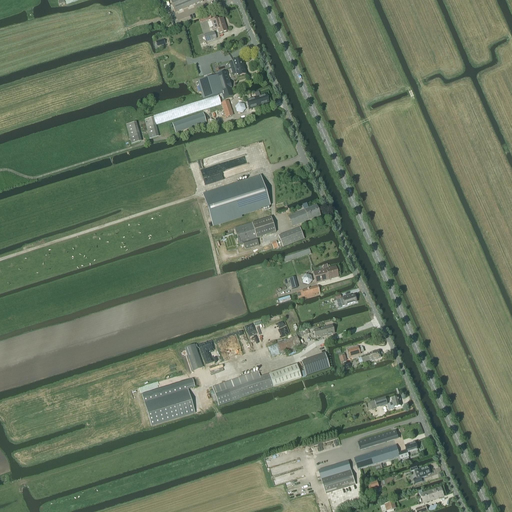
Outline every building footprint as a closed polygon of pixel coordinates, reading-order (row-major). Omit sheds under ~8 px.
[(169,0),(175,13),(203,2),(201,0),(169,0)] [(218,20),(218,18),(210,20),(214,31),(217,30),(218,34),(227,31),(223,19),(218,20)] [(214,32),(203,35),(206,42),(216,39),(214,32)] [(241,59),(232,61),(234,68),(235,68),(238,77),(246,74),(241,59)] [(217,76),(198,82),(203,99),(222,93),(223,97),(233,95),(233,94),(227,72),(226,72),(217,75),(217,76)] [(258,92),(254,94),(255,98),(246,101),(249,111),(269,104),(266,95),(259,97),(258,92)] [(244,105),(238,103),(235,107),(236,113),(242,114),(245,110),(244,105)] [(228,108),(223,110),(226,118),(231,116),(228,108)] [(206,123),(203,113),(172,124),(175,134),(206,123)] [(153,118),(144,120),(146,128),(155,126),(153,118)] [(260,176),(202,194),(212,225),(270,207),(260,176)] [(306,204),(302,206),(304,210),(288,217),(292,227),(320,217),(316,206),(308,209),(306,204)] [(251,223),(234,229),(239,246),(243,245),(244,248),(246,250),(259,246),(256,239),(275,233),(270,217),(251,223)] [(309,250),(283,258),(285,263),(311,254),(309,250)] [(313,273),(316,284),(338,278),(335,267),(328,269),(327,264),(323,265),(323,267),(322,268),(323,270),(313,273)] [(311,276),(305,275),(301,279),(303,284),(308,286),(312,282),(311,276)] [(294,278),(289,279),(291,289),(292,289),(297,288),(294,278)] [(317,287),(296,293),(298,299),(303,297),(304,300),(320,295),(317,287)] [(340,295),(335,297),(336,300),(340,299),(342,307),(356,302),(354,296),(350,297),(350,296),(341,299),(340,295)] [(320,337),(334,334),(332,326),(312,331),(314,337),(320,336),(320,337)] [(296,336),(275,344),(268,347),(272,357),(279,355),(300,347),(296,336)] [(350,358),(361,355),(358,347),(348,350),(350,358)] [(378,351),(370,354),(361,357),(363,363),(372,360),(372,361),(380,358),(378,351)] [(328,370),(325,356),(302,363),(306,377),(328,370)] [(348,362),(344,363),(342,368),(346,371),(350,370),(351,366),(348,362)] [(297,365),(270,374),(274,387),(301,378),(297,365)] [(213,387),(212,387),(212,388),(212,389),(218,406),(226,404),(239,399),(257,393),(267,390),(273,388),(269,374),(267,375),(260,377),(258,372),(237,379),(221,384),(214,386),(213,387)] [(169,386),(141,394),(151,427),(175,420),(195,414),(188,390),(195,388),(192,379),(169,386)] [(372,409),(387,405),(385,398),(370,403),(372,409)] [(394,409),(394,408),(401,406),(399,402),(400,400),(400,398),(398,398),(391,400),(392,403),(390,404),(387,404),(387,405),(389,411),(394,409)] [(360,450),(398,438),(396,431),(357,442),(360,450)] [(407,453),(418,450),(416,443),(405,446),(406,451),(398,453),(396,445),(354,458),(357,470),(399,457),(400,460),(409,457),(407,453)] [(318,471),(321,479),(325,494),(355,485),(348,462),(318,471)] [(418,470),(417,468),(410,470),(411,472),(414,471),(416,478),(413,479),(415,485),(423,482),(422,479),(427,477),(426,476),(431,474),(428,467),(418,470)] [(371,486),(368,487),(370,493),(377,491),(377,488),(379,487),(377,482),(370,484),(371,486)] [(441,488),(420,494),(423,504),(444,497),(441,488)] [(396,509),(394,502),(384,504),(387,511),(396,509)]
